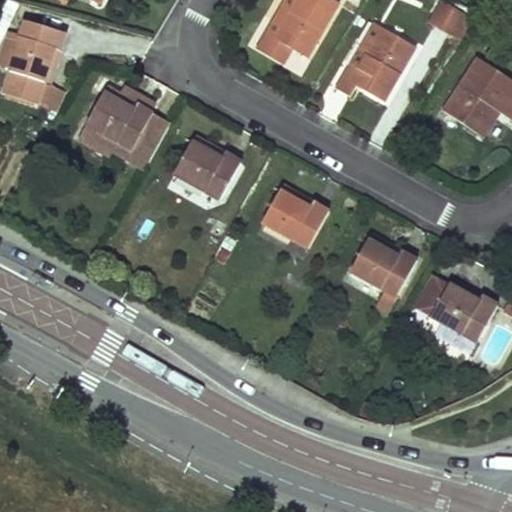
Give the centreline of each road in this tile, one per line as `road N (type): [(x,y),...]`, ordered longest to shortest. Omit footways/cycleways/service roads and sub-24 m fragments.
road 1 (primary): [(510,475),(382,446),(276,409),(127,313),(0,245)]
road 2 (residential): [(204,0),(191,41),(198,65),(217,85),(442,213),(483,220),(511,206)]
road 3 (primary): [(0,334),(240,462),(370,511)]
